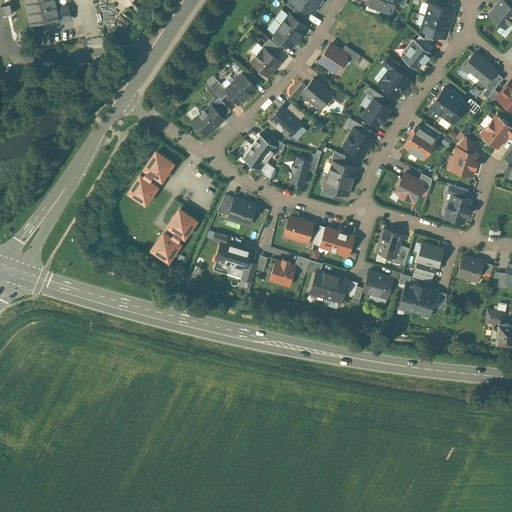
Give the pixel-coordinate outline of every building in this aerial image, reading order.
[(54,0),(23,0),(29,24),(58,18),(59,18),(57,7),(54,0)] [(297,3),(292,0),(288,0),(287,3),(294,8),(297,3)] [(292,0),(297,3),(312,12),(318,3),(320,4),(322,0),(292,0)] [(380,0),(378,7),(390,11),(394,0),(380,0)] [(511,6),(503,0),(499,0),(488,14),(502,25),(505,20),(508,23),(511,17),(511,6)] [(453,9),(429,2),(425,15),(449,22),(453,9)] [(10,4),(0,6),(2,15),(12,13),(10,4)] [(67,5),(57,7),(59,18),(58,18),(59,20),(70,18),(67,5)] [(294,8),(290,13),(305,24),(309,18),(294,8)] [(290,13),(289,12),(286,17),(285,17),(276,28),(277,29),(274,34),(275,34),(289,45),(291,46),(296,39),(297,39),(302,33),(301,32),(306,25),(305,24),(290,13)] [(449,22),(425,15),(421,26),(426,30),(441,35),(443,29),(446,30),(449,22)] [(289,45),(275,34),(271,39),(283,49),(285,50),(289,45)] [(425,39),(419,34),(415,39),(421,44),(425,39)] [(271,39),(269,37),(262,45),(263,47),(263,46),(276,57),(283,49),(271,39)] [(415,39),(412,37),(402,49),(404,51),(401,56),(416,69),(422,62),(423,62),(429,55),(428,55),(430,51),(421,44),(415,39)] [(341,50),(330,43),(319,60),(335,71),(345,57),(346,54),(341,50)] [(360,55),(345,45),(341,50),(346,54),(345,57),(354,63),(360,55)] [(276,57),(263,46),(263,47),(252,60),(261,68),(259,71),(266,77),(271,71),(269,69),(278,59),(276,57)] [(480,58),(473,53),(463,65),(469,71),(466,75),(475,82),(478,78),(485,83),(494,71),(495,70),(488,65),(487,66),(486,64),(486,63),(486,62),(485,61),(484,60),(483,60),(482,60),(481,60),(479,59),(480,58)] [(399,63),(388,55),(382,63),(389,68),(391,66),(395,69),(399,63)] [(365,68),(370,62),(364,57),(359,64),(365,68)] [(395,69),(391,66),(389,68),(385,73),(387,74),(380,83),(382,84),(382,85),(382,87),(386,90),(388,90),(389,89),(397,96),(409,80),(395,69)] [(494,71),(485,83),(487,85),(485,87),(491,91),(493,88),(502,77),(494,71)] [(225,88),(228,92),(238,103),(255,87),(242,73),(225,88)] [(332,93),(313,77),(306,85),(300,92),(320,108),(332,93)] [(225,88),(216,78),(208,85),(218,96),(220,99),(228,92),(225,88)] [(302,82),(290,95),(294,99),(300,92),(306,85),(302,82)] [(369,86),(365,92),(370,95),(374,90),(369,86)] [(511,90),(509,88),(509,87),(508,86),(505,90),(502,90),(502,91),(501,91),(499,93),(496,97),(511,110),(511,90)] [(443,87),(429,106),(441,114),(455,94),(449,90),(448,91),(443,87)] [(491,91),(486,97),(492,101),(496,97),(499,93),(493,88),(491,91)] [(335,97),(343,102),(348,94),(340,89),(335,97)] [(384,96),(374,90),(370,95),(373,97),(382,103),(384,96)] [(455,94),(441,114),(452,123),(465,105),(466,103),(465,103),(461,100),(461,99),(455,94)] [(220,99),(218,96),(210,103),(222,117),(230,110),(220,99)] [(382,103),(373,97),(361,115),(377,125),(380,120),(381,121),(386,114),(385,113),(389,108),(382,103)] [(479,106),(469,97),(465,103),(466,103),(465,105),(474,113),(479,106)] [(304,113),(291,101),(285,108),(298,120),(304,113)] [(210,103),(204,108),(198,110),(199,113),(192,119),(205,134),(223,118),(222,117),(210,103)] [(281,104),(266,119),(271,124),(273,122),(289,136),(301,122),(298,120),(285,108),(281,104)] [(511,125),(497,114),(493,119),(492,118),(484,127),(485,129),(480,135),(495,146),(505,134),(511,126),(511,125)] [(367,127),(351,118),(346,127),(351,130),(353,127),(364,133),(367,127)] [(429,133),(416,125),(411,133),(413,134),(405,146),(423,158),(436,138),(429,133)] [(364,133),(353,127),(351,130),(349,134),(350,139),(345,147),(361,156),(372,138),(364,133)] [(440,131),(433,127),(429,133),(436,138),(440,131)] [(271,142),(259,133),(259,134),(242,156),(242,157),(259,169),(265,160),(276,146),(276,145),(271,142)] [(477,144),(466,135),(456,147),(474,152),(477,144)] [(284,144),(275,137),(271,142),(276,145),(276,146),(282,150),(284,144)] [(474,152),(456,147),(453,157),(456,158),(453,168),(471,173),(473,167),(474,168),(476,159),(475,159),(477,153),(474,152)] [(344,155),(333,149),(330,160),(332,161),(333,161),(342,163),(344,155)] [(146,169),(142,175),(140,174),(136,177),(138,178),(128,191),(144,202),(150,192),(151,193),(155,183),(149,180),(153,174),(159,178),(166,171),(165,170),(172,161),(156,150),(147,164),(146,163),(144,168),(146,169)] [(319,154),(310,151),(308,158),(310,159),(307,168),(314,170),(319,154)] [(308,158),(296,155),(289,179),(302,184),(307,168),(310,159),(308,158)] [(268,163),(265,160),(259,169),(262,171),(268,163)] [(342,163),(333,161),(332,161),(329,174),(350,180),(352,175),(353,176),(356,167),(342,163)] [(417,179),(404,172),(394,190),(400,193),(398,196),(405,200),(407,197),(413,200),(421,185),(423,182),(417,179)] [(431,178),(421,172),(417,179),(423,182),(421,185),(428,189),(431,178)] [(350,180),(329,174),(325,187),(334,190),(348,194),(353,176),(352,175),(350,180)] [(467,189),(450,183),(447,192),(451,194),(464,197),(467,189)] [(334,190),(325,187),(322,186),(320,193),(332,196),(334,190)] [(234,197),(224,194),(217,210),(228,214),(234,197)] [(464,197),(451,194),(444,215),(463,221),(469,199),(464,197)] [(255,204),(234,197),(228,214),(227,217),(248,224),(255,204)] [(170,236),(165,232),(157,239),(158,239),(152,249),(167,259),(176,246),(177,246),(179,242),(177,240),(181,235),(183,236),(187,232),(186,232),(195,218),(179,208),(173,217),(172,216),(169,226),(174,230),(170,236)] [(313,222),(289,215),(283,234),(307,241),(309,233),(313,222)] [(353,234),(334,228),(333,230),(325,227),(320,242),(331,245),(330,248),(339,251),(338,253),(347,255),(353,234)] [(401,233),(383,228),(376,250),(394,255),(398,243),(401,233)] [(315,235),(309,233),(307,241),(305,246),(311,248),(315,235)] [(442,248),(421,242),(416,260),(434,265),(437,266),(440,255),(439,255),(442,248)] [(250,250),(227,243),(222,260),(244,267),(245,267),(247,260),(250,250)] [(408,246),(398,243),(394,255),(392,260),(403,264),(408,246)] [(308,258),(297,254),(294,264),(295,264),(293,272),(303,275),(305,268),(308,258)] [(482,260),(461,254),(455,276),(477,282),(479,273),(482,271),(480,267),(482,260)] [(283,257),(282,257),(282,258),(281,260),(275,258),(268,279),(289,285),(293,272),(295,264),(294,264),(289,262),(289,260),(290,259),(283,257)] [(322,262),(308,258),(305,268),(315,271),(316,268),(319,269),(322,262)] [(256,263),(247,260),(245,267),(244,267),(241,277),(251,280),(256,263)] [(434,265),(417,260),(414,269),(431,274),(434,265)] [(493,264),(482,260),(480,267),(482,271),(490,273),(493,264)] [(319,269),(316,268),(315,271),(309,291),(340,301),(347,278),(319,269)] [(390,276),(368,269),(362,286),(362,290),(386,297),(391,282),(393,276),(390,276)] [(401,272),(392,269),(390,276),(393,276),(391,282),(397,284),(401,272)] [(495,271),(491,285),(506,286),(507,282),(506,282),(507,272),(495,271)] [(421,285),(406,280),(399,303),(406,305),(405,308),(413,310),(421,285)] [(362,286),(356,284),(351,300),(358,302),(362,290),(362,286)] [(436,290),(421,285),(413,310),(422,313),(422,310),(429,312),(436,290)] [(504,311),(486,308),(484,321),(498,323),(498,322),(502,323),(504,311)] [(511,323),(502,323),(498,322),(498,323),(497,327),(492,327),(491,336),(496,336),(495,341),(511,343),(511,323)]
